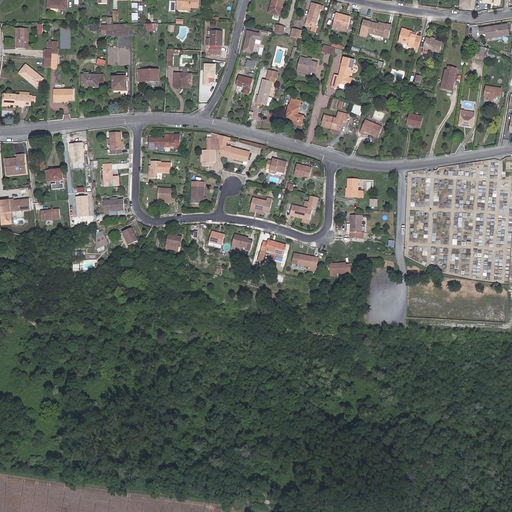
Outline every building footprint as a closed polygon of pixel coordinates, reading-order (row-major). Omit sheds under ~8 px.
[(47,0),(47,8),(65,9),(66,0),(47,0)] [(177,0),(177,6),(190,8),(197,8),(197,0),(177,0)] [(274,12),(274,14),(279,15),(282,0),(271,0),(271,1),(273,1),(271,11),(274,12)] [(468,9),(469,0),(458,0),(458,7),(468,9)] [(143,3),(134,2),(134,9),(139,9),(138,21),(133,21),(133,22),(143,22),(143,3)] [(324,7),(311,4),(306,26),(313,28),(313,26),(317,27),(321,10),(323,10),(324,7)] [(345,31),(349,17),(345,16),(344,18),(341,17),(341,15),(333,12),(330,27),(345,31)] [(387,39),(388,34),(384,32),(385,29),(377,27),(377,26),(361,21),(357,36),(364,38),(365,33),(387,39)] [(277,23),(275,31),(282,33),(284,33),(286,26),(277,23)] [(384,32),(388,34),(390,27),(378,23),(377,26),(377,27),(385,29),(384,32)] [(108,34),(132,33),(132,24),(107,24),(108,34)] [(289,34),(293,36),(299,37),(300,38),(302,30),(291,27),(289,34)] [(507,38),(506,27),(478,31),(479,36),(489,35),(489,40),(507,38)] [(11,48),(19,49),(21,29),(12,28),(11,48)] [(406,46),(416,49),(418,40),(414,38),(414,35),(410,34),(410,31),(400,29),(397,40),(407,42),(406,46)] [(263,35),(268,36),(269,33),(260,30),(259,33),(247,31),(243,52),(253,54),(257,54),(259,47),(257,43),(257,40),(262,41),(263,35)] [(221,31),(210,31),(210,59),(221,59),(221,31)] [(425,39),(422,49),(437,54),(440,44),(425,39)] [(321,52),(333,56),(333,53),(335,47),(323,44),(321,52)] [(474,59),(486,61),(487,56),(488,49),(480,46),(479,53),(475,52),(474,59)] [(44,49),(43,58),(51,59),(52,54),(52,49),(44,49)] [(488,49),(487,56),(497,60),(499,53),(488,49)] [(311,58),(308,57),(307,59),(300,57),(296,71),(300,72),(299,75),(304,76),(305,71),(314,73),(316,63),(310,62),(311,58)] [(336,88),(336,87),(337,83),(339,84),(338,87),(339,89),(344,90),(346,89),(346,86),(349,77),(351,68),(353,68),(354,64),(355,60),(344,57),(339,75),(334,74),(330,87),(336,88)] [(43,67),(51,68),(51,67),(51,59),(43,58),(43,67)] [(100,58),(98,64),(106,66),(108,60),(100,58)] [(258,60),(254,60),(254,61),(248,60),(246,67),(256,69),(258,60)] [(204,63),(203,85),(208,86),(209,83),(215,83),(216,64),(204,63)] [(17,73),(28,81),(29,79),(35,84),(41,77),(25,64),(17,73)] [(451,81),(452,81),(455,69),(453,69),(450,68),(447,67),(446,71),(444,71),(439,90),(448,92),(451,81)] [(158,69),(140,69),(140,81),(158,81),(158,69)] [(112,76),(113,87),(119,87),(119,89),(126,89),(126,76),(124,76),(123,73),(117,73),(117,76),(112,76)] [(186,85),(186,89),(190,89),(191,74),(175,73),(174,85),(186,85)] [(81,74),(81,84),(89,84),(89,86),(98,86),(98,81),(103,82),(103,74),(81,74)] [(250,80),(237,77),(235,85),(242,87),(241,93),(246,94),(250,80)] [(259,92),(256,105),(263,107),(267,108),(270,109),(272,108),(273,101),(273,100),(269,99),(273,85),(269,84),(267,84),(263,82),(260,92),(259,92)] [(493,93),(496,94),(500,94),(501,87),(486,84),(485,94),(489,94),(488,97),(493,98),(493,95),(493,93)] [(54,95),(68,95),(68,85),(53,85),(54,95)] [(29,100),(30,95),(5,93),(4,99),(2,99),(1,105),(9,106),(9,103),(15,103),(15,105),(19,105),(19,107),(22,107),(22,105),(29,105),(29,100)] [(303,116),(302,120),(306,122),(309,111),(305,110),(306,103),(305,103),(307,97),(298,95),(296,101),(293,113),(303,116)] [(342,133),(344,125),(345,122),(348,122),(350,115),(338,113),(337,120),(325,116),(322,128),(332,130),(342,133)] [(407,123),(419,125),(421,115),(408,113),(407,117),(405,116),(405,120),(407,120),(407,123)] [(471,128),(472,117),(459,115),(458,126),(471,128)] [(365,133),(371,135),(378,138),(381,129),(363,122),(359,134),(364,136),(365,133)] [(119,149),(118,142),(118,133),(108,133),(109,154),(119,153),(119,149)] [(245,163),(249,152),(225,145),(227,139),(228,137),(215,133),(216,139),(218,147),(220,155),(242,160),(242,162),(242,163),(244,164),(245,163)] [(180,143),(180,135),(165,134),(165,138),(149,136),(148,148),(156,148),(156,146),(164,146),(164,150),(170,150),(170,147),(170,145),(175,145),(175,143),(180,143)] [(208,159),(210,160),(210,147),(209,147),(209,139),(209,135),(205,135),(205,147),(202,147),(201,159),(199,159),(200,163),(206,163),(206,160),(208,159)] [(218,147),(216,139),(209,139),(209,147),(210,147),(218,147)] [(69,144),(71,164),(84,163),(82,143),(69,144)] [(26,173),(24,153),(17,154),(17,159),(15,159),(15,157),(5,158),(6,170),(15,169),(16,174),(26,173)] [(264,168),(267,169),(272,170),(282,173),(285,162),(270,158),(269,161),(266,160),(264,168)] [(151,172),(148,172),(148,178),(156,178),(156,173),(160,173),(161,161),(151,161),(151,165),(151,172)] [(110,162),(102,162),(102,184),(117,183),(117,176),(111,176),(110,162)] [(301,172),(301,175),(307,177),(309,167),(295,164),(294,170),(301,172)] [(53,173),(54,181),(66,180),(64,169),(58,170),(58,172),(53,173)] [(357,191),(358,179),(348,179),(348,189),(350,189),(349,197),(362,197),(363,191),(357,191)] [(198,195),(201,195),(201,183),(189,183),(189,203),(198,203),(198,195)] [(165,198),(171,199),(172,189),(158,188),(158,198),(165,198)] [(263,206),(269,208),(271,199),(251,194),(248,208),(262,211),(263,206)] [(75,196),(76,216),(88,216),(87,195),(75,196)] [(314,208),(317,198),(309,196),(306,206),(312,208),(314,208)] [(379,207),(379,199),(371,198),(370,206),(379,207)] [(30,210),(29,199),(14,201),(14,200),(10,201),(11,212),(30,210)] [(102,200),(102,212),(123,211),(122,199),(114,200),(110,200),(102,200)] [(309,219),(311,210),(306,208),(291,204),(288,214),(309,219)] [(40,211),(41,221),(60,218),(59,209),(40,211)] [(350,232),(350,238),(362,239),(362,233),(359,232),(360,216),(349,215),(348,224),(348,226),(348,232),(350,232)] [(121,232),(127,246),(136,241),(130,228),(121,232)] [(221,246),(223,235),(211,232),(208,242),(221,246)] [(102,234),(95,238),(95,245),(104,240),(102,234)] [(164,245),(175,248),(177,248),(180,238),(167,234),(164,245)] [(248,239),(234,236),(232,245),(242,248),(245,249),(244,252),(248,253),(251,242),(247,241),(248,239)] [(95,245),(95,250),(106,244),(104,240),(95,245)] [(284,244),(274,241),(273,244),(266,242),(266,243),(262,242),(261,249),(273,252),(281,254),(284,244)] [(314,273),(317,262),(311,261),(311,257),(297,255),(292,253),(290,264),(307,267),(309,268),(308,272),(314,273)] [(329,277),(335,276),(335,274),(348,273),(348,266),(344,267),(342,267),(341,264),(328,265),(329,277)]
